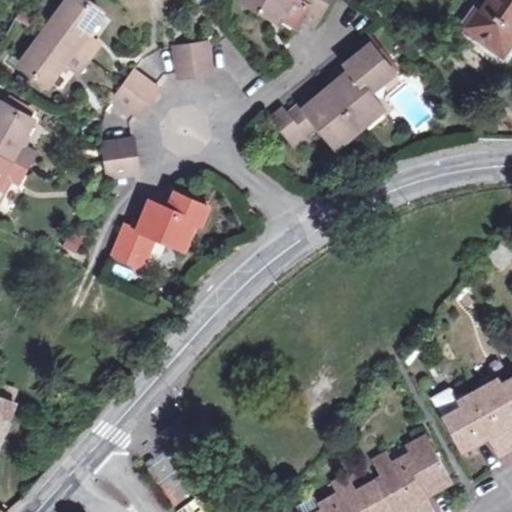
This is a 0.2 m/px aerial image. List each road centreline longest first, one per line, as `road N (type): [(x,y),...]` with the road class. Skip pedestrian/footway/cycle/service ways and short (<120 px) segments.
road 1 (secondary): [(90,451),(229,296),(305,227)]
road 2 (secondary): [(305,227),(376,193),(511,162)]
road 3 (residential): [(305,227),(184,128)]
